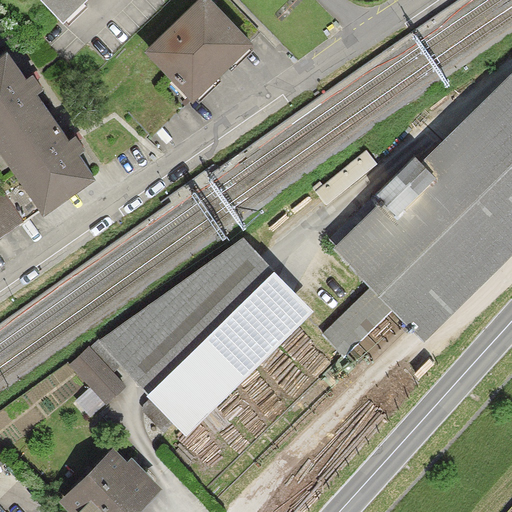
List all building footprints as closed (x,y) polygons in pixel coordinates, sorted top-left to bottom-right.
[(44,0),(63,19),(82,0),(44,0)] [(216,0),(212,4),(208,0),(199,0),(150,49),(157,57),(192,93),(258,30),(229,0),(216,0)] [(25,77),(7,51),(0,55),(0,147),(24,182),(0,198),(0,238),(92,174),(77,151),(84,147),(74,133),(67,138),(35,91),(41,86),(32,73),(25,77)] [(413,325),(511,227),(511,95),(433,173),(415,155),(330,238),(413,325)] [(320,181),(313,187),(326,204),(377,162),(367,149),(323,185),(320,181)] [(144,407),(163,427),(181,409),(189,417),(299,310),(235,244),(109,334),(162,389),(144,407)] [(124,385),(88,347),(71,364),(106,401),(124,385)] [(126,511),(152,487),(152,488),(154,486),(153,484),(152,484),(128,460),(124,465),(112,453),(67,497),(79,508),(78,510),(80,511),(126,511)]
